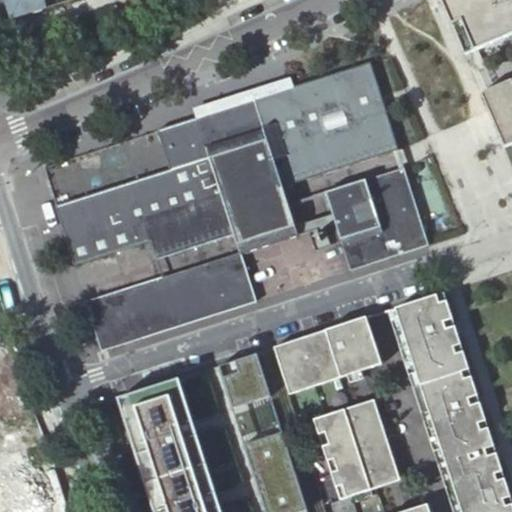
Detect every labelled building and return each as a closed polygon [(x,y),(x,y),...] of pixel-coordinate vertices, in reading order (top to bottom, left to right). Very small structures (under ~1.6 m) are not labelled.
[(8,0),(11,9),(14,19),(36,12),(48,8),(45,0),(8,0)] [(511,0),(440,0),(464,55),(477,50),(511,34),(511,0)] [(371,64),(159,131),(171,171),(58,207),(62,220),(76,266),(152,241),(155,252),(162,250),(164,258),(235,235),(241,255),(298,237),(288,205),(282,186),(398,149),(371,64)] [(493,87),(485,91),(508,147),(511,144),(511,79),(510,80),(495,87),(493,87)] [(403,169),(398,149),(282,186),(288,205),(328,193),(403,169)] [(428,246),(403,169),(328,193),(353,269),(428,246)] [(235,235),(164,258),(157,260),(164,278),(241,255),(235,235)] [(241,255),(164,278),(88,302),(103,350),(256,302),(241,255)] [(447,291),(395,308),(461,511),(511,511),(511,492),(502,460),(497,446),(485,410),(481,396),(460,333),(456,320),(447,291)] [(461,511),(395,308),(387,311),(452,511),(461,511)] [(326,330),(273,347),(289,395),(381,366),(366,318),(339,326),(346,348),(333,352),(326,330)] [(339,326),(326,330),(333,352),(346,348),(339,326)] [(256,353),(218,365),(232,408),(269,396),(256,353)] [(178,378),(116,398),(130,441),(133,449),(135,456),(153,511),(220,511),(219,507),(215,493),(196,436),(192,421),(178,378)] [(389,395),(314,420),(313,420),(339,499),(415,475),(389,395)] [(281,432),(243,443),(265,511),(298,511),(306,510),(281,432)] [(65,511),(53,465),(26,473),(19,447),(0,452),(0,511),(6,511),(20,508),(20,511),(65,511)]
